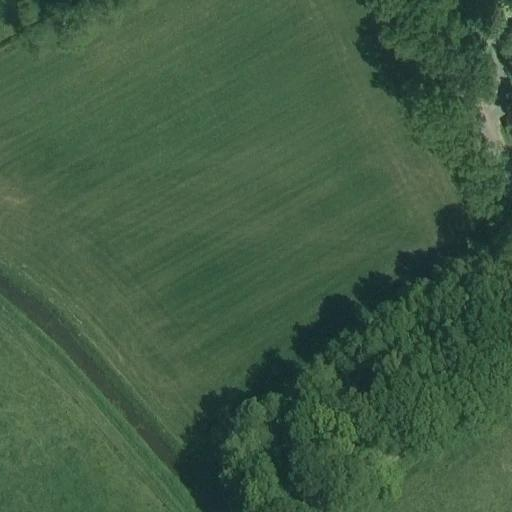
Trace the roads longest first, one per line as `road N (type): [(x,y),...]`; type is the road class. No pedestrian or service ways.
road 1 (unclassified): [(302,511),(511,367)]
road 2 (tertiary): [(511,183),(421,0)]
